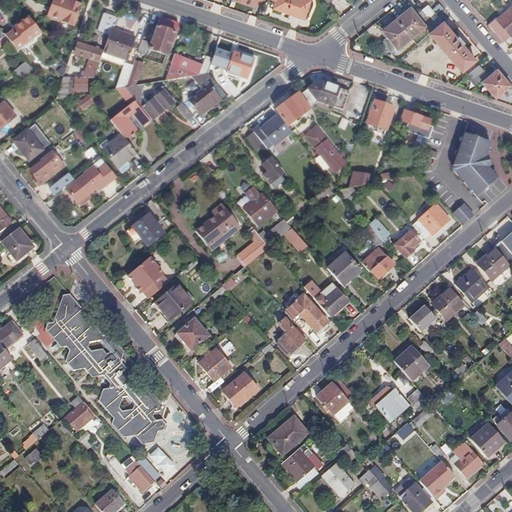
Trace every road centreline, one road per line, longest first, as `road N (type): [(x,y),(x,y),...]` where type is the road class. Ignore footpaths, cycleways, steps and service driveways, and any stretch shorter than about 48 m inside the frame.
road 1 (residential): [(230,442),(511,197)]
road 2 (residential): [(316,54),(67,248)]
road 3 (residential): [(230,442),(67,248)]
road 4 (tertiary): [(511,122),(316,54)]
road 5 (tertiary): [(316,54),(157,0)]
